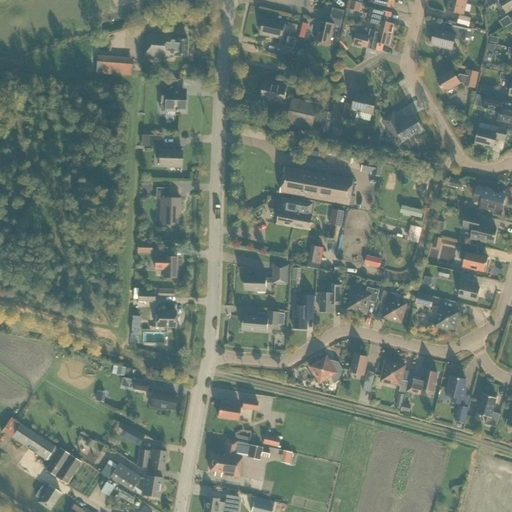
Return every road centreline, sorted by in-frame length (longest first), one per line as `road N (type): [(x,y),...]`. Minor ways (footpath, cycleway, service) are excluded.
road 1 (tertiary): [(209,357),(231,0)]
road 2 (track): [(511,453),(206,371)]
road 3 (residential): [(472,339),(440,352),(348,331),(289,360),(209,357)]
road 4 (track): [(202,375),(0,324)]
road 5 (residential): [(406,62),(468,165),(496,170),(511,161)]
road 6 (tertiary): [(180,511),(209,357)]
